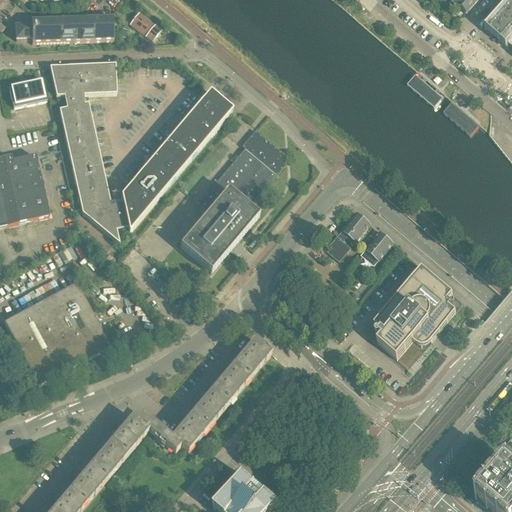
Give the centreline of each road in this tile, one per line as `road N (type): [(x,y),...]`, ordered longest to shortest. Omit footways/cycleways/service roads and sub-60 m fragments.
road 1 (tertiary): [(511,317),(344,178)]
road 2 (unclassified): [(0,60),(201,53)]
road 3 (unclassified): [(201,53),(344,178)]
road 4 (residential): [(252,296),(166,364),(95,399)]
road 5 (tertiary): [(365,400),(252,296)]
road 6 (secondary): [(416,483),(511,367)]
road 7 (tertiary): [(252,296),(344,178)]
road 8 (residential): [(32,511),(103,428),(95,399)]
road 9 (tertiary): [(365,400),(383,425),(384,448),(330,511)]
road 10 (secondary): [(448,392),(363,492)]
road 11 (unknown): [(339,357),(418,254)]
